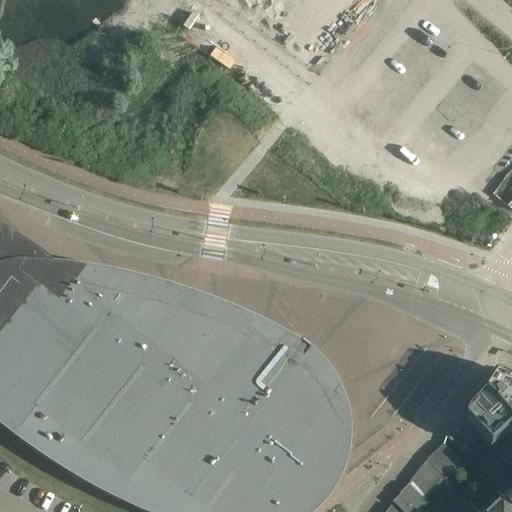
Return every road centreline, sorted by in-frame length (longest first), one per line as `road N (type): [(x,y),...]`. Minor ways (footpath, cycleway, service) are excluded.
road 1 (unclassified): [(503,313),(133,225),(0,177)]
road 2 (residential): [(365,511),(501,341),(503,313)]
